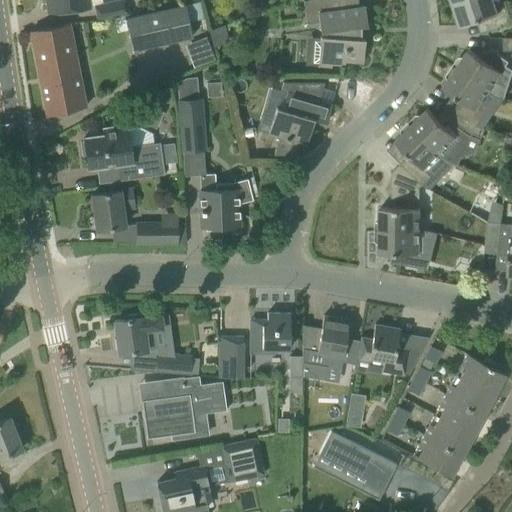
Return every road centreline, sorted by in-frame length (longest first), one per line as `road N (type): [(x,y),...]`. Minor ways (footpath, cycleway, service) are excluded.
road 1 (unclassified): [(287,279),(292,239),(314,186),(389,110),(406,79),(407,0)]
road 2 (unclassified): [(43,289),(84,275),(287,279)]
road 3 (tertiary): [(43,289),(0,54)]
road 4 (unclassified): [(287,279),(511,327)]
road 5 (tertiary): [(94,511),(43,289)]
